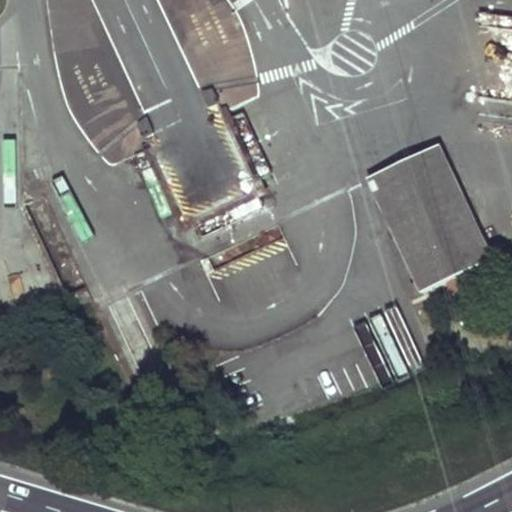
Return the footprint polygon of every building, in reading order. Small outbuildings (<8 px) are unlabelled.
[(511,28),(488,28),(485,102),(511,103),(511,28)] [(210,109),(220,104),(213,88),(203,93),(210,109)] [(156,135),(148,118),(138,123),(146,139),(156,135)] [(497,261),(444,146),(372,179),(425,295),(497,261)] [(0,242),(0,286),(13,280),(29,313),(67,294),(34,226),(0,242)] [(73,309),(93,300),(87,287),(67,296),(73,309)] [(180,391),(148,406),(155,420),(187,405),(180,391)]
